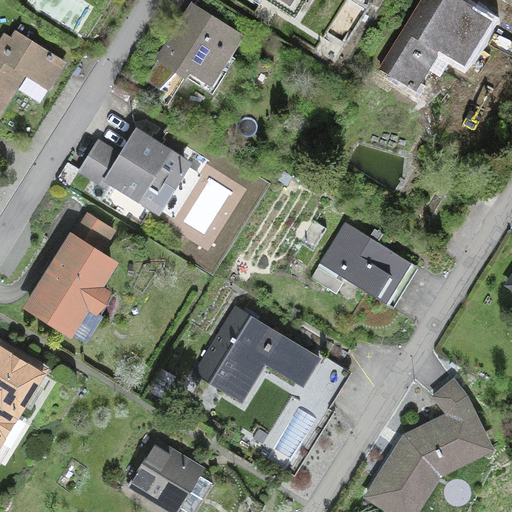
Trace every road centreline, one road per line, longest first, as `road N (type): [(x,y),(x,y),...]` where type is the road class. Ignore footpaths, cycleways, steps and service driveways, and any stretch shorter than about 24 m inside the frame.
road 1 (residential): [(511,199),(314,511)]
road 2 (residential): [(147,0),(0,238)]
